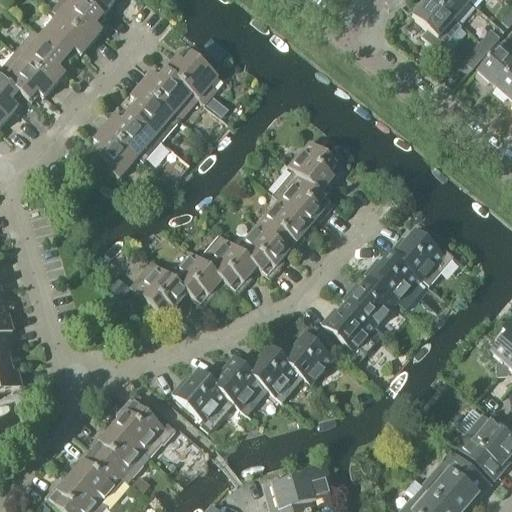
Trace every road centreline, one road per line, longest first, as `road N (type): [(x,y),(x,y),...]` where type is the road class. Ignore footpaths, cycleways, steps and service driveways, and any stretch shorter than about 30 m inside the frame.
road 1 (residential): [(83,400),(56,368),(9,202),(15,182),(141,37)]
road 2 (residential): [(83,400),(117,373),(294,305),(367,220)]
road 3 (residential): [(511,175),(340,40)]
road 4 (residential): [(0,499),(83,400)]
